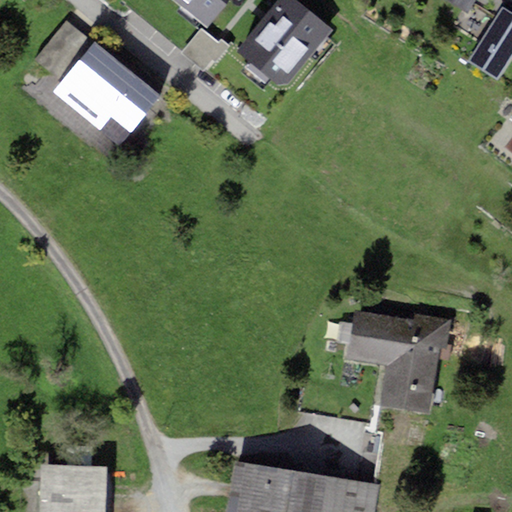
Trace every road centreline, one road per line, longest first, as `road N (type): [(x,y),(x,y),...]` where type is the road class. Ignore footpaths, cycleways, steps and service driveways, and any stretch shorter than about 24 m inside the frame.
road 1 (residential): [(78,0),(253,141)]
road 2 (unknown): [(169,473),(342,447)]
